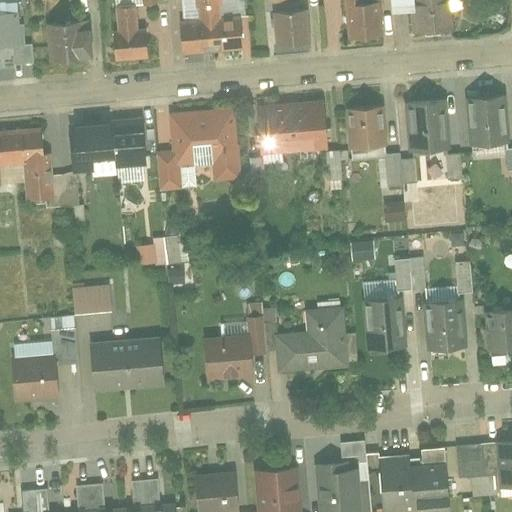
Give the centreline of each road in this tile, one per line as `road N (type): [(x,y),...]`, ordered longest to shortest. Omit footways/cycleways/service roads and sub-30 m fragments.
road 1 (residential): [(0,452),(511,404)]
road 2 (residential): [(511,56),(0,103)]
